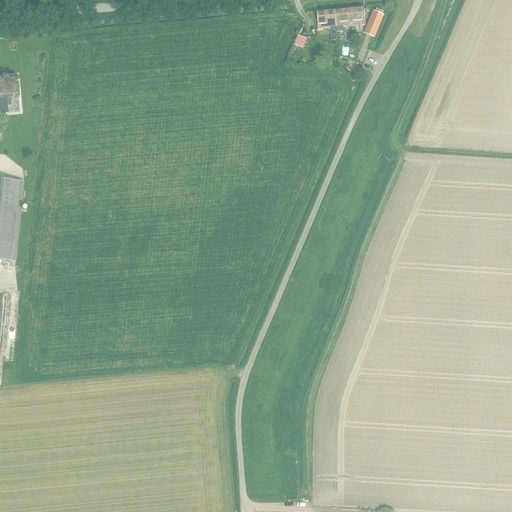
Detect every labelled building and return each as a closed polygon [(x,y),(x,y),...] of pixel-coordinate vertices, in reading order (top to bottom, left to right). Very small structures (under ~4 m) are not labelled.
[(364,8),(335,11),(336,27),(337,32),(343,32),(342,26),(365,24),(364,8)] [(374,11),(366,29),(376,33),(383,15),(382,15),(383,12),(376,9),(375,12),(374,11)] [(335,11),(317,13),(318,29),(330,28),(331,40),(337,40),(337,32),(336,27),(335,11)] [(303,43),(306,33),(297,30),(294,40),(303,43)] [(17,77),(0,78),(0,113),(7,113),(7,106),(11,105),(10,97),(19,96),(17,77)] [(0,179),(0,259),(15,261),(23,182),(0,179)] [(5,327),(3,354),(11,355),(12,323),(9,323),(8,327),(5,327)]
